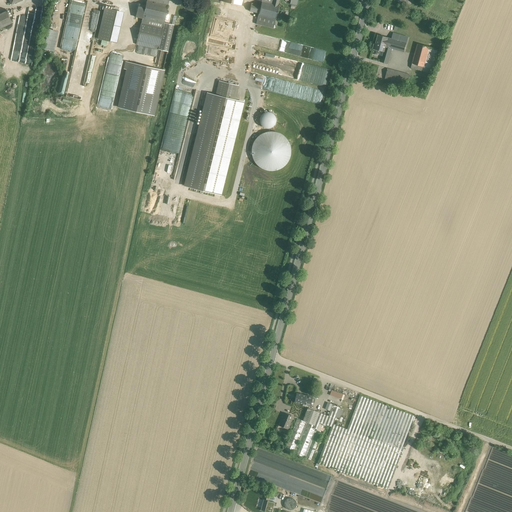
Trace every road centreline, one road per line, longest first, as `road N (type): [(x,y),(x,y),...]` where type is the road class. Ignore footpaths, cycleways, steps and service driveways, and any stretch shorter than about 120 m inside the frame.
road 1 (tertiary): [(230,511),(369,0)]
road 2 (track): [(272,357),(511,450)]
